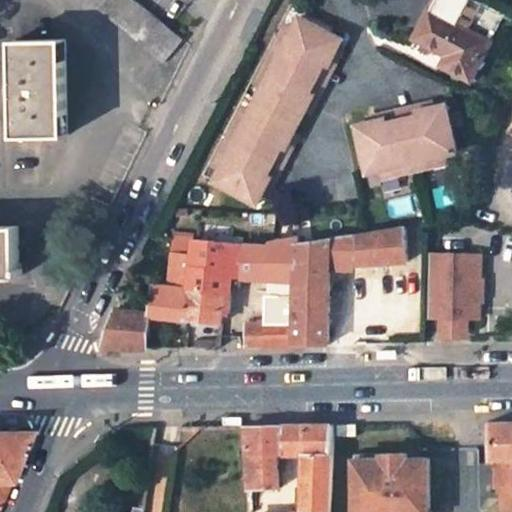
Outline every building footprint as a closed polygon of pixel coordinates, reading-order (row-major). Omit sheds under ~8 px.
[(88,0),(164,63),(184,39),(137,0),(88,0)] [(442,65),(473,79),(505,12),(480,0),(435,0),(416,38),(448,54),(442,65)] [(222,168),(216,180),(260,202),(266,191),(274,175),(270,173),(284,145),(288,147),(296,131),(308,108),(316,92),(312,90),(327,62),(331,64),(339,48),(345,37),(301,14),(295,26),(287,41),(280,37),(265,68),(272,71),(264,86),(252,109),(245,124),(238,120),(223,150),(230,154),(222,168)] [(280,37),(287,41),(295,26),(288,23),(280,37)] [(66,38),(14,38),(15,80),(15,94),(16,138),(68,137),(66,38)] [(316,92),(308,108),(312,111),(343,50),(339,48),(331,64),(327,62),(312,90),(316,92)] [(257,82),(264,86),(272,71),(265,68),(257,82)] [(370,117),(371,122),(388,118),(389,122),(420,116),(419,111),(436,108),(435,103),(370,117)] [(238,120),(245,124),(252,109),(246,105),(238,120)] [(358,124),(368,172),(381,170),(397,166),(399,174),(432,167),(430,159),(446,156),(459,153),(449,105),(436,108),(419,111),(420,116),(389,122),(388,118),(371,122),(358,124)] [(274,175),(266,191),(270,194),(301,133),(296,131),(288,147),(284,145),(270,173),(274,175)] [(215,165),(222,168),(230,154),(223,150),(215,165)] [(430,159),(432,167),(448,163),(446,156),(430,159)] [(381,170),(383,177),(399,174),(397,166),(381,170)] [(0,279),(21,279),(19,225),(0,224),(0,279)] [(330,344),(332,266),(409,260),(409,255),(407,228),(297,246),(295,344),(330,344)] [(175,236),(170,285),(154,285),(152,312),(151,316),(186,320),(189,287),(194,238),(175,236)] [(271,242),(270,244),(194,238),(189,287),(226,289),(227,277),(237,278),(270,280),(269,295),(277,296),(276,321),(246,323),(247,345),(295,344),(297,246),(300,238),(271,242)] [(431,254),(428,316),(443,317),(442,336),(461,337),(461,332),(464,329),(469,329),(469,317),(482,317),(482,299),(485,299),(485,281),(483,280),(483,255),(431,254)] [(237,278),(227,277),(226,289),(235,289),(237,278)] [(186,320),(221,323),(226,289),(189,287),(186,320)] [(152,312),(116,308),(104,349),(148,348),(151,316),(152,312)] [(469,337),(469,329),(464,329),(461,332),(461,337),(469,337)] [(511,458),(511,423),(495,423),(496,458),(502,458),(511,458)] [(306,426),(247,427),(250,488),(281,488),(280,457),(304,457),(306,426)] [(306,426),(304,457),(303,485),(332,485),(334,456),(336,456),(339,426),(306,426)] [(341,427),(341,438),(360,437),(360,427),(341,427)] [(0,495),(4,487),(25,431),(0,431),(0,495)] [(357,455),(357,511),(432,511),(432,459),(411,460),(411,455),(357,455)] [(511,458),(502,458),(503,471),(503,491),(511,490),(511,458)] [(332,485),(303,485),(302,511),(331,510),(332,485)] [(511,511),(511,490),(503,491),(503,511),(511,511)]
